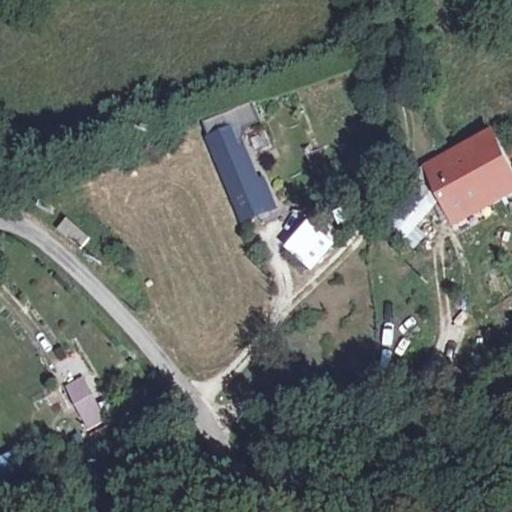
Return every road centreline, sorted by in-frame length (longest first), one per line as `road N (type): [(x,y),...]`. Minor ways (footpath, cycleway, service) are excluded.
road 1 (track): [(189,396),(241,360),(377,214),(407,153),(401,0)]
road 2 (unclassified): [(326,511),(277,479),(189,396),(65,255),(0,215)]
